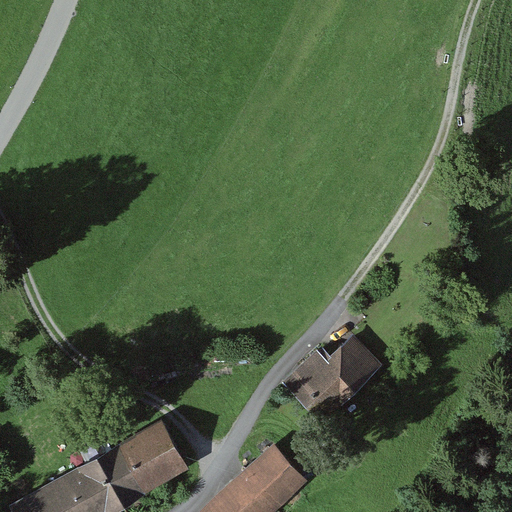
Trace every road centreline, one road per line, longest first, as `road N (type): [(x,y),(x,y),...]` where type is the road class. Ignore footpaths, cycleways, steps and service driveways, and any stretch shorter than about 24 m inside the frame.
road 1 (track): [(477,0),(447,119),(411,201),(334,312),(268,386),(235,447)]
road 2 (track): [(0,219),(50,321),(96,370),(192,427),(221,466)]
road 3 (residential): [(62,0),(0,139)]
